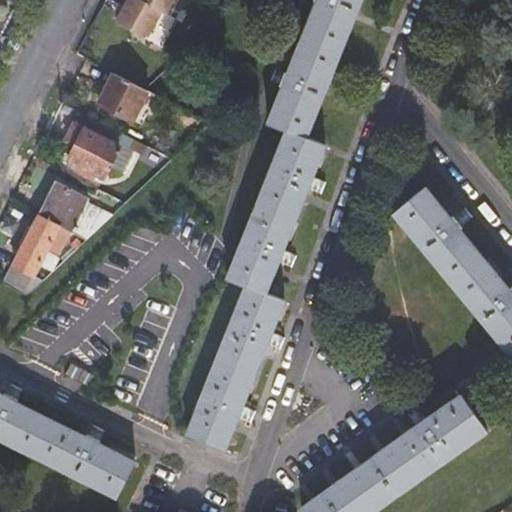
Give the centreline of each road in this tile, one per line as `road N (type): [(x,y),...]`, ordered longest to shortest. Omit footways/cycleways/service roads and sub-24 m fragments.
road 1 (residential): [(243,511),(244,478),(392,89)]
road 2 (unknown): [(36,384),(145,266),(182,264),(194,278),(193,304),(154,446)]
road 3 (residential): [(392,89),(511,241)]
road 4 (residential): [(0,129),(68,0)]
